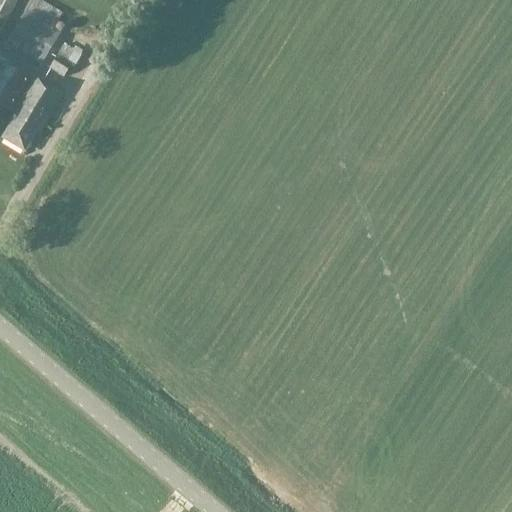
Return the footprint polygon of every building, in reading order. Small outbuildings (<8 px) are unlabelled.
[(0,0),(0,38),(18,0),(0,0)] [(60,36),(52,32),(63,17),(36,0),(27,16),(25,14),(6,45),(41,67),(60,36)] [(62,80),(70,69),(71,68),(74,70),(83,54),(75,49),(72,53),(63,48),(56,60),(48,70),(62,80)] [(0,73),(0,107),(9,113),(27,83),(3,68),(0,73)] [(13,122),(1,142),(23,155),(36,136),(39,137),(64,96),(35,79),(10,120),(13,122)]
